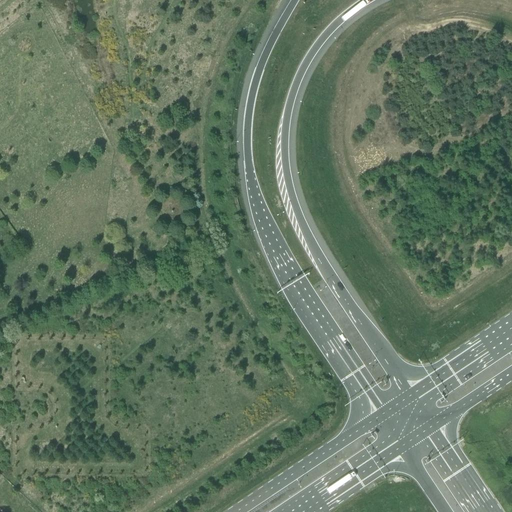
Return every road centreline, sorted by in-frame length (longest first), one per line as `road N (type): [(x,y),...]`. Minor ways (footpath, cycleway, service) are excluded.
road 1 (motorway): [(410,397),(314,250),(285,154),(305,67),(323,39),(372,0)]
road 2 (motorway): [(295,0),(252,93),(249,180),(308,305),(382,415)]
road 3 (primary): [(382,415),(237,511)]
road 4 (primary): [(511,330),(410,397)]
